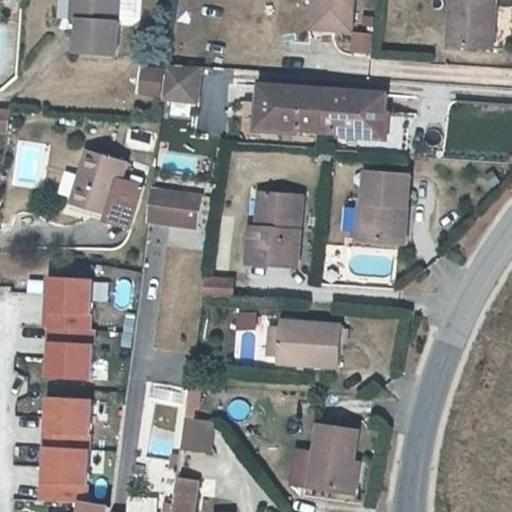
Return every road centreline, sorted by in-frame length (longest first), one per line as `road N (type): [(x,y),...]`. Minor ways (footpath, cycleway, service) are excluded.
road 1 (unclassified): [(511,227),(464,311),(435,385),(408,511)]
road 2 (residential): [(1,511),(11,299)]
